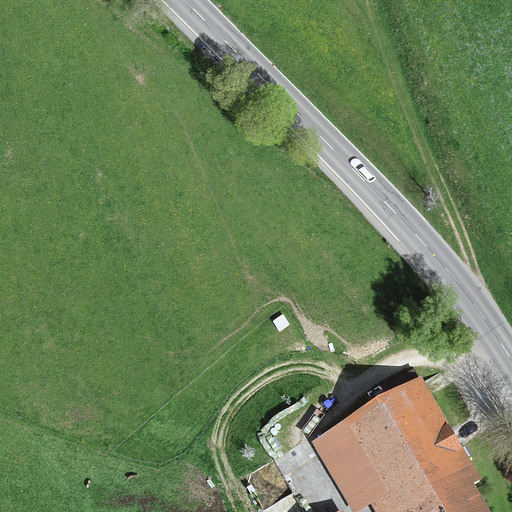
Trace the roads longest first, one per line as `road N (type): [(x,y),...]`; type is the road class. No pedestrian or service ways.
road 1 (primary): [(182,0),(410,230),(511,366)]
road 2 (unknown): [(204,452),(228,407),(268,373),(339,358),(506,357)]
road 3 (track): [(370,0),(480,282),(470,306)]
